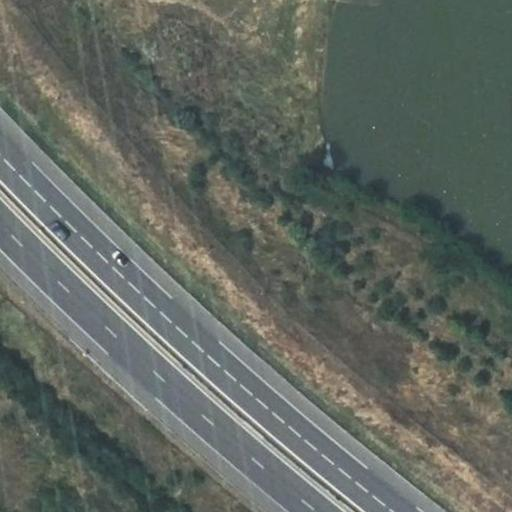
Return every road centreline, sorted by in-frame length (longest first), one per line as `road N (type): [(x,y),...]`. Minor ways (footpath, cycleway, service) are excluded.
road 1 (motorway): [(392,511),(110,274),(0,154)]
road 2 (motorway): [(0,238),(91,341),(300,511)]
